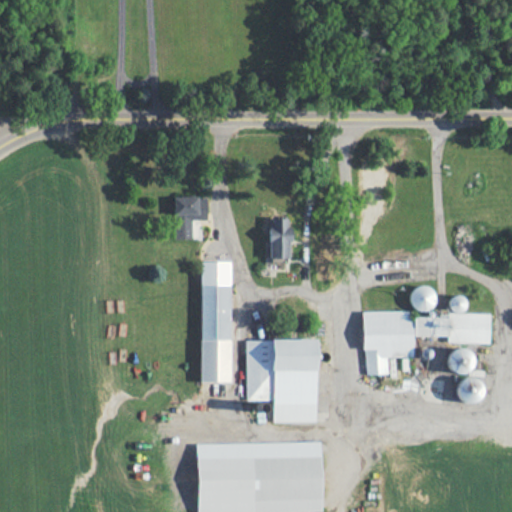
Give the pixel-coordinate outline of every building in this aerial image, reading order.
[(190,238),(189,219),(204,219),(204,196),(171,196),(172,238),(190,238)] [(267,226),(266,261),(280,261),(280,257),(287,257),(287,217),(269,217),(269,226),(267,226)] [(197,381),(227,381),(229,261),(199,261),(197,381)] [(408,309),(430,309),(431,286),(409,286),(408,309)] [(488,341),(487,312),(446,312),(446,316),(408,317),(408,310),(361,310),(361,373),(385,373),(385,356),(410,356),(410,334),(445,334),(445,341),(488,341)] [(314,339),(243,338),(243,399),(271,399),(271,421),(313,421),(314,339)] [(469,349),(446,348),(445,371),(468,371),(469,349)] [(477,376),(454,378),(455,401),(478,400),(477,376)] [(194,511),(290,511),(319,511),(318,441),(193,443),(194,511)]
